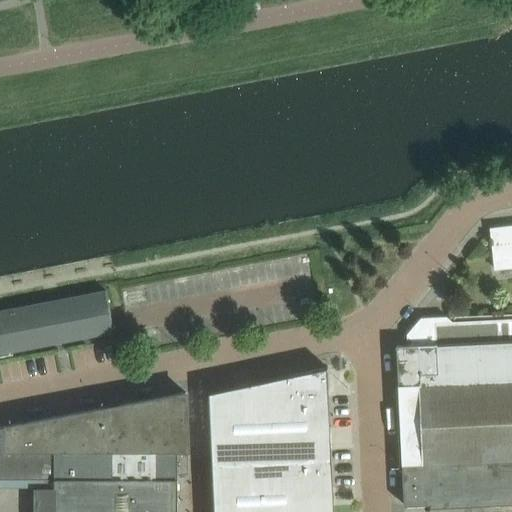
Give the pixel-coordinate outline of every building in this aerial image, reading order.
[(511,225),(490,228),(491,238),(489,238),(490,244),(492,244),(495,269),(511,266),(511,225)] [(0,353),(103,333),(114,331),(106,290),(0,310),(0,353)] [(328,298),(319,299),(322,315),(331,313),(328,298)] [(511,313),(455,316),(451,321),(446,316),(422,317),(418,321),(418,326),(413,332),(409,332),(407,335),(407,345),(396,345),(398,385),(420,383),(420,372),(437,371),(435,343),(511,339),(511,313)] [(420,383),(398,385),(398,387),(399,387),(403,465),(402,465),(404,505),(430,504),(430,508),(440,508),(511,503),(511,339),(435,343),(437,371),(420,372),(420,383)] [(328,366),(209,392),(212,463),(332,458),(328,366)] [(47,418),(0,427),(0,478),(54,478),(54,504),(54,511),(177,511),(177,473),(188,473),(188,454),(188,449),(185,394),(185,392),(184,393),(47,418)] [(334,511),(332,458),(212,463),(214,511),(334,511)]
